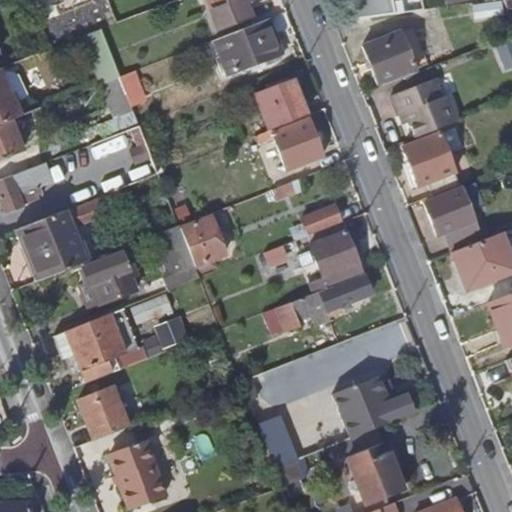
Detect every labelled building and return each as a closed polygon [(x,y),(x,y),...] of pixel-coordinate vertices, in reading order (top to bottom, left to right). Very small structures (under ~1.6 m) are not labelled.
[(220,0),(222,2),(213,6),(220,23),(250,10),(248,5),(254,2),(253,0),(220,0)] [(416,9),(424,8),(423,0),(415,1),(416,9)] [(266,16),(208,39),(223,73),(280,51),(266,16)] [(505,16),(494,20),(497,31),(509,28),(505,16)] [(415,66),(401,31),(366,45),(381,80),(415,66)] [(116,75),(107,50),(87,59),(96,82),(116,75)] [(0,119),(17,113),(36,106),(33,99),(26,96),(13,101),(0,67),(0,119)] [(130,69),(116,75),(126,100),(139,94),(130,69)] [(128,106),(126,100),(116,75),(96,82),(96,83),(108,114),(128,106)] [(267,127),(304,113),(289,77),(253,92),(267,127)] [(414,134),(450,120),(441,94),(434,97),(427,77),(389,92),(396,111),(403,108),(414,134)] [(17,113),(0,119),(0,154),(29,144),(17,113)] [(286,167),(317,155),(302,117),(270,130),(286,167)] [(427,191),(453,181),(433,130),(399,143),(414,183),(423,179),(427,191)] [(27,187),(39,183),(31,165),(0,176),(0,201),(3,210),(32,199),(27,187)] [(285,179),(268,186),(273,196),(289,190),(285,179)] [(450,248),(475,238),(455,185),(422,199),(435,232),(441,230),(443,236),(444,235),(450,248)] [(113,187),(102,192),(106,202),(118,197),(113,187)] [(94,195),(67,206),(74,223),(102,212),(94,195)] [(309,229),(342,217),(337,205),(305,217),(309,229)] [(62,207),(12,227),(32,278),(82,258),(62,207)] [(209,208),(175,222),(181,237),(192,263),(200,260),(203,266),(211,262),(209,256),(219,252),(209,228),(215,225),(209,208)] [(175,222),(164,226),(170,242),(181,237),(175,222)] [(333,280),(355,272),(339,230),(306,244),(319,275),(329,271),(333,280)] [(497,230),(475,238),(450,248),(448,249),(463,287),(511,268),(497,230)] [(289,237),(258,249),(263,261),(293,249),(289,237)] [(101,300),(134,287),(119,251),(80,266),(82,270),(76,272),(80,282),(86,280),(88,287),(95,285),(101,300)] [(196,273),(192,263),(168,271),(172,282),(196,273)] [(316,287),(281,301),(289,320),(304,314),(301,306),(320,298),(327,316),(346,308),(342,299),(365,290),(358,273),(317,290),(316,287)] [(511,288),(483,300),(500,344),(511,339),(511,288)] [(168,295),(133,305),(138,322),(173,311),(168,295)] [(120,302),(106,308),(121,346),(136,341),(120,302)] [(83,377),(114,365),(109,351),(121,346),(106,308),(62,325),(83,377)] [(183,319),(142,333),(149,353),(190,339),(183,319)] [(261,409),(310,393),(306,381),(379,357),(371,333),(250,374),(261,409)] [(313,420),(321,440),(332,435),(329,427),(352,418),(338,382),(315,391),(325,416),(313,420)] [(89,437),(124,423),(108,383),(73,397),(89,437)] [(271,465),(290,458),(280,434),(262,441),(271,465)] [(342,457),(379,443),(377,439),(341,454),(342,457)] [(124,506),(161,492),(140,440),(104,454),(124,506)] [(379,443),(342,457),(361,505),(398,490),(379,443)] [(290,458),(271,465),(278,481),(291,476),(289,471),(295,469),(290,458)] [(410,508),(431,500),(427,489),(405,497),(410,508)] [(0,511),(25,511),(26,498),(0,498),(0,511)] [(453,511),(449,498),(412,511),(453,511)] [(387,502),(360,511),(386,511),(391,511),(387,502)]
